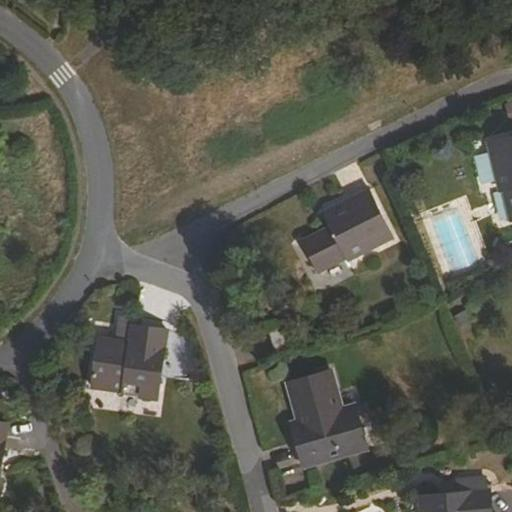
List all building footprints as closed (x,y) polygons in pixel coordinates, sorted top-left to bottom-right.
[(511,140),(491,145),(501,190),(509,188),(511,203),(511,140)] [(452,153),(459,184),(475,180),(469,150),(452,153)] [(325,212),(332,226),(305,240),(319,271),(347,257),(349,260),(391,239),(379,215),(382,213),(371,189),(325,212)] [(158,398),(169,329),(137,325),(138,318),(125,316),(120,339),(131,341),(130,350),(101,345),(94,386),(124,391),(124,393),(158,398)] [(289,382),(300,421),(293,423),(305,466),(369,448),(356,406),(343,409),(332,370),(289,382)] [(0,484),(9,424),(0,423),(0,484)] [(421,495),(422,511),(491,511),(490,490),(421,495)]
